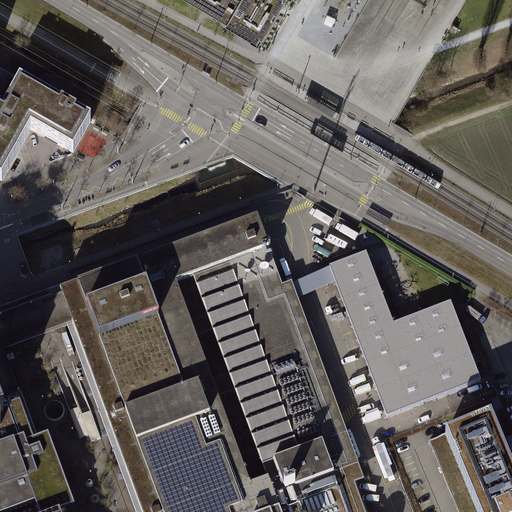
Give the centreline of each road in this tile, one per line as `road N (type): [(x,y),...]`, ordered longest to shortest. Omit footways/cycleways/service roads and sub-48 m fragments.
road 1 (tertiary): [(199,103),(364,202),(421,217)]
road 2 (tertiary): [(421,217),(209,86)]
road 3 (residential): [(0,218),(111,173),(180,126),(199,103)]
